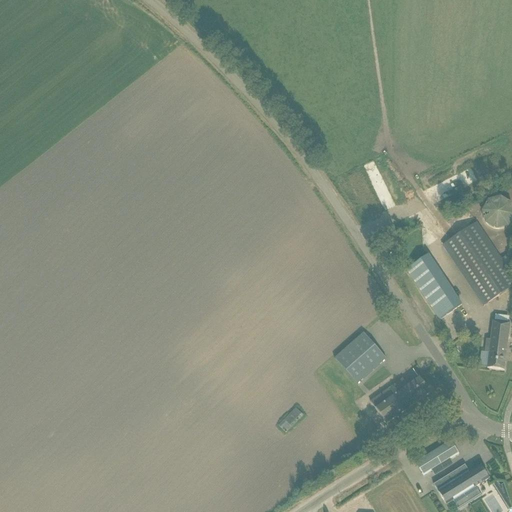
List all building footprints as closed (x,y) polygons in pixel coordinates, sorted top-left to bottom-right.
[(481,212),(484,223),(496,231),(508,228),(511,220),(511,207),(511,204),(500,198),(487,201),(481,212)] [(443,246),(484,307),(511,287),(511,277),(476,224),(443,246)] [(428,256),(406,271),(440,320),(461,306),(428,256)] [(485,353),(489,354),(487,369),(504,371),(510,324),(493,321),(490,341),(486,340),(485,353)] [(363,333),(335,359),(358,385),(386,360),(363,333)] [(370,402),(380,416),(386,425),(430,393),(419,378),(407,386),(403,379),(370,402)] [(297,407),(279,424),(287,433),(305,416),(297,407)] [(423,477),(458,456),(450,442),(415,464),(423,477)] [(438,493),(446,506),(489,480),(481,467),(470,474),(465,466),(433,485),(437,492),(438,491),(439,493),(438,493)] [(497,482),(492,486),(500,500),(507,496),(503,484),(500,486),(497,482)]
